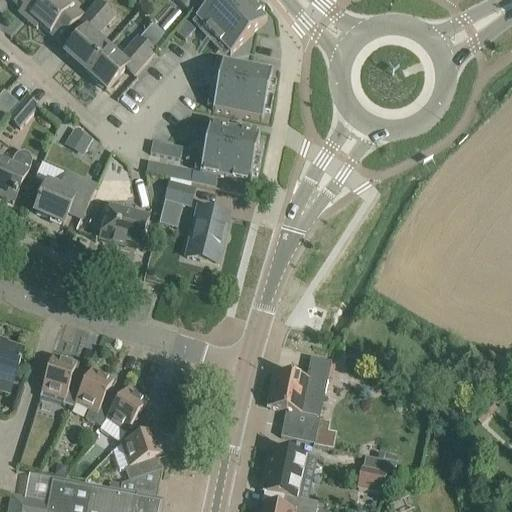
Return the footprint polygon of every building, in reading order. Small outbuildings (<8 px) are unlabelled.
[(13,0),(11,2),(22,11),(19,15),(27,23),(46,0),(13,0)] [(84,18),(63,0),(60,0),(59,2),(56,0),(46,0),(27,23),(37,31),(40,27),(50,36),(53,33),(63,41),(76,27),(84,18)] [(173,0),(187,12),(197,0),(173,0)] [(216,0),(195,21),(230,57),(267,22),(260,15),(264,11),(253,0),(216,0)] [(86,75),(108,50),(96,40),(115,19),(97,3),(84,18),(76,27),(85,35),(65,56),(86,75)] [(186,24),(181,29),(190,37),(196,32),(186,24)] [(190,37),(181,29),(176,35),(185,43),(190,37)] [(135,79),(156,55),(137,39),(119,60),(108,50),(86,75),(107,93),(126,71),(135,79)] [(273,73),(222,63),(213,113),(263,123),(265,113),(270,114),(276,84),(271,83),(273,73)] [(20,107),(6,95),(4,93),(0,98),(0,122),(3,126),(8,121),(20,107)] [(20,132),(39,110),(26,100),(20,107),(8,121),(20,132)] [(260,136),(210,126),(200,176),(250,186),(252,176),(257,177),(263,147),(258,146),(260,136)] [(62,147),(82,157),(90,141),(71,131),(62,147)] [(161,146),(153,144),(150,156),(159,158),(161,146)] [(168,148),(161,146),(159,158),(166,159),(168,148)] [(175,149),(168,148),(166,159),(173,161),(175,149)] [(183,151),(175,149),(173,161),(180,162),(183,151)] [(0,199),(13,206),(28,174),(30,169),(31,164),(30,160),(28,158),(24,156),(20,156),(17,158),(14,161),(12,167),(0,161),(0,199)] [(157,166),(149,165),(146,176),(155,178),(157,166)] [(164,168),(157,166),(155,178),(162,179),(164,168)] [(171,169),(164,168),(162,179),(169,181),(171,169)] [(178,171),(171,169),(169,181),(176,182),(178,171)] [(186,172),(178,171),(176,182),(183,184),(186,172)] [(193,174),(186,172),(183,184),(191,185),(193,174)] [(82,222),(90,204),(97,189),(68,176),(61,191),(48,186),(41,202),(39,201),(37,205),(39,206),(35,216),(63,228),(68,216),(82,222)] [(171,186),(166,203),(190,210),(195,192),(171,186)] [(139,250),(145,230),(149,219),(110,208),(100,243),(123,250),(125,245),(139,250)] [(229,219),(210,214),(199,212),(187,260),(218,267),(223,246),(221,245),(227,219),(229,220),(229,219)] [(0,375),(14,380),(17,371),(23,352),(0,344),(0,375)] [(73,410),(75,406),(89,378),(75,374),(77,366),(53,359),(47,378),(41,395),(64,403),(63,407),(73,410)] [(314,447),(316,435),(317,435),(331,365),(311,360),(306,381),(276,375),(269,410),(286,414),(283,428),(303,432),(301,444),(314,447)] [(92,372),(89,378),(75,406),(89,414),(85,421),(101,429),(124,396),(111,390),(114,383),(92,372)] [(125,445),(152,435),(148,425),(153,418),(144,411),(148,405),(128,391),(124,396),(106,422),(125,437),(123,439),(125,445)] [(129,483),(162,473),(158,460),(165,457),(157,433),(152,435),(125,445),(121,446),(121,447),(113,454),(120,473),(125,471),(129,483)] [(307,459),(295,456),(275,452),(273,462),(267,461),(265,472),(302,480),(304,472),(307,459)] [(397,467),(366,460),(363,470),(386,475),(395,477),(397,467)] [(386,475),(363,470),(358,492),(382,497),(386,475)] [(300,487),(302,480),(265,472),(262,484),(268,485),(267,495),(284,499),(298,502),(300,487)] [(48,506),(12,499),(9,511),(158,511),(161,501),(157,500),(162,473),(121,486),(119,493),(52,481),(48,506)] [(281,510),(264,506),(262,511),(316,511),(318,506),(298,502),(284,499),(281,510)]
